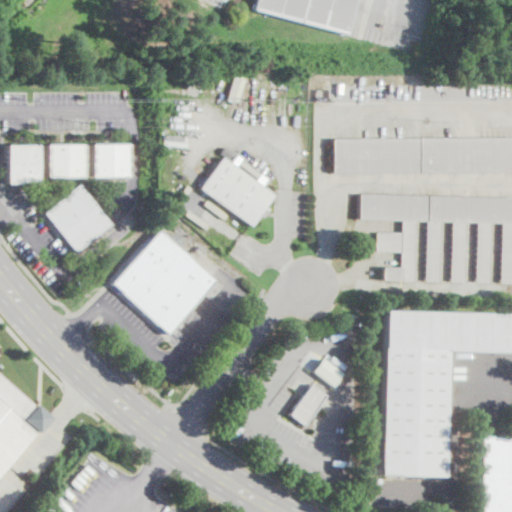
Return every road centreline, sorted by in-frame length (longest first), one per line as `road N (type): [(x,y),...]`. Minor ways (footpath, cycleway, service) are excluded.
road 1 (primary): [(281,511),(173,445),(32,316)]
road 2 (residential): [(311,283),(273,308),(173,445)]
